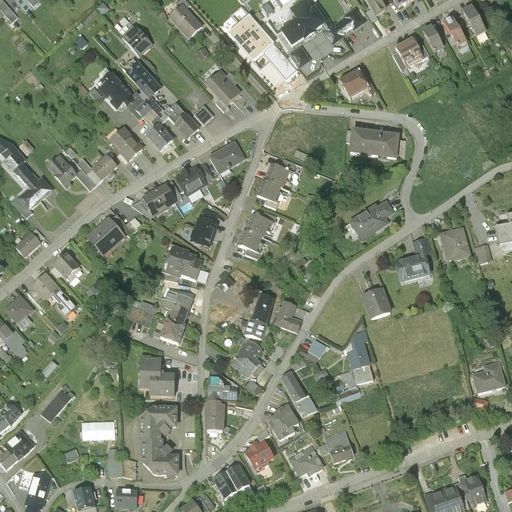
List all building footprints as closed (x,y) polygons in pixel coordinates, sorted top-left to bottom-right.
[(182,0),(175,7),(179,12),(182,10),(185,14),(191,9),(182,0)] [(362,0),(375,18),(384,12),(376,0),(362,0)] [(393,0),(399,9),(412,0),(393,0)] [(310,13),(304,3),(287,15),(294,25),(278,36),(289,51),(302,43),(303,45),(313,38),(312,36),(321,29),(324,33),(329,29),(315,9),(310,13)] [(104,6),(98,11),(103,17),(109,12),(104,6)] [(484,29),(471,7),(463,11),(465,15),(470,24),(476,34),(484,29)] [(185,14),(182,10),(179,12),(168,24),(188,44),(202,30),(185,14)] [(363,25),(354,13),(343,21),(343,22),(335,28),(334,27),(329,29),(324,33),(321,35),(331,49),(343,41),(343,40),(352,33),(353,34),(364,26),(363,25)] [(465,15),(460,17),(466,27),(470,24),(465,15)] [(465,41),(452,18),(444,23),(457,46),(465,41)] [(150,48),(129,26),(119,36),(140,57),(150,48)] [(433,32),(431,28),(423,32),(435,54),(443,49),(439,41),(433,32)] [(438,29),(433,32),(439,41),(443,39),(438,29)] [(412,40),(395,49),(399,55),(406,68),(422,59),(417,50),(412,40)] [(422,47),(417,50),(422,59),(423,61),(428,58),(422,47)] [(308,64),(299,51),(289,58),(299,71),(308,64)] [(406,68),(399,55),(393,58),(401,73),(407,70),(406,68)] [(161,90),(139,66),(138,67),(135,64),(127,72),(129,74),(127,75),(144,94),(150,100),(161,90)] [(220,75),(207,87),(220,101),(226,108),(239,95),(220,75)] [(361,82),(357,75),(338,86),(348,103),(367,92),(361,82)] [(105,98),(109,103),(125,89),(113,77),(98,91),(105,98)] [(365,79),(361,82),(367,92),(369,97),(374,95),(365,79)] [(124,106),(129,111),(137,103),(133,98),(125,89),(109,103),(118,112),(124,106)] [(105,98),(98,91),(91,97),(98,105),(105,98)] [(137,114),(147,106),(140,98),(137,95),(133,98),(137,103),(129,111),(134,117),(137,114)] [(226,108),(220,101),(215,105),(225,116),(229,111),(226,108)] [(137,114),(144,121),(153,114),(147,106),(137,114)] [(168,121),(174,128),(187,117),(177,106),(171,111),(174,115),(168,121)] [(204,109),(196,117),(205,127),(214,119),(204,109)] [(154,133),(160,127),(163,125),(153,114),(144,121),(154,133)] [(200,132),(187,117),(174,128),(188,143),(200,132)] [(173,142),(160,127),(154,133),(147,138),(161,153),(173,142)] [(124,131),(111,144),(122,156),(130,164),(143,152),(124,131)] [(400,141),(354,136),(352,159),(397,163),(398,161),(399,146),(400,141)] [(0,160),(14,176),(24,167),(26,165),(12,149),(0,143),(0,156),(2,157),(0,159),(0,160)] [(34,153),(26,144),(19,150),(28,159),(34,153)] [(234,146),(211,160),(222,178),(245,164),(234,146)] [(407,147),(399,146),(398,161),(405,161),(407,147)] [(73,162),(77,158),(71,150),(66,154),(73,162)] [(130,164),(122,156),(118,160),(126,168),(130,164)] [(107,158),(92,172),(93,173),(103,183),(117,169),(107,158)] [(60,160),(48,171),(65,190),(77,180),(78,179),(77,178),(60,160)] [(88,178),(93,173),(92,172),(83,162),(78,168),(83,173),(88,178)] [(284,163),(281,171),(289,174),(293,175),(296,168),(284,163)] [(18,202),(29,215),(31,214),(54,194),(44,181),(39,185),(24,167),(14,176),(29,194),(18,202)] [(283,191),(289,174),(281,171),(271,167),(264,183),(281,190),(283,191)] [(205,168),(200,172),(208,186),(213,183),(205,168)] [(200,172),(198,169),(177,181),(187,198),(208,186),(200,172)] [(77,178),(78,179),(77,180),(89,193),(96,187),(88,178),(83,173),(77,178)] [(266,203),(275,206),(281,190),(264,183),(263,183),(256,199),(266,203)] [(172,184),(165,187),(175,204),(182,200),(172,184)] [(165,187),(143,199),(154,217),(176,205),(175,204),(165,187)] [(29,215),(18,202),(13,206),(27,223),(34,217),(31,214),(29,215)] [(275,206),(266,203),(264,208),(276,212),(278,207),(275,206)] [(347,230),(361,252),(372,244),(371,242),(388,232),(384,225),(392,220),(386,209),(376,215),(375,212),(347,230)] [(202,222),(215,226),(218,218),(205,213),(202,222)] [(265,217),(263,222),(274,227),(276,222),(265,217)] [(255,219),(249,236),(262,241),(263,242),(266,234),(270,236),(274,227),(263,222),(255,219)] [(202,222),(200,221),(192,243),(210,249),(218,227),(215,226),(202,222)] [(496,235),(500,251),(511,248),(511,221),(508,222),(510,232),(496,235)] [(124,239),(109,222),(86,242),(102,259),(124,239)] [(128,228),(134,234),(141,228),(135,222),(128,228)] [(38,245),(43,241),(36,234),(32,238),(38,245)] [(256,256),(262,241),(249,236),(246,235),(241,250),(248,253),(256,256)] [(462,235),(440,241),(448,268),(470,262),(462,235)] [(38,245),(32,238),(17,251),(26,261),(40,247),(38,245)] [(425,248),(411,252),(414,264),(392,269),(398,292),(428,285),(423,265),(429,263),(425,248)] [(511,248),(500,251),(502,261),(511,258),(511,248)] [(201,274),(203,266),(195,264),(196,262),(188,259),(189,256),(175,251),(174,256),(170,255),(165,269),(168,271),(165,278),(181,284),(182,281),(197,286),(201,274)] [(491,268),(487,252),(475,255),(479,271),(491,268)] [(256,256),(248,253),(246,258),(258,262),(259,258),(256,256)] [(81,271),(68,258),(54,271),(68,284),(81,271)] [(209,277),(201,274),(197,286),(205,289),(209,277)] [(46,278),(31,292),(46,308),(54,301),(60,308),(55,313),(66,325),(79,313),(46,278)] [(228,281),(218,290),(225,297),(235,289),(228,281)] [(174,310),(173,314),(188,319),(194,304),(171,295),(170,299),(168,298),(165,307),(174,310)] [(383,297),(363,304),(371,327),(391,320),(383,297)] [(261,300),(253,327),(266,331),(275,304),(261,300)] [(33,314),(21,301),(6,315),(18,328),(33,314)] [(172,317),(168,326),(183,331),(188,319),(173,314),(174,310),(165,307),(162,313),(172,317)] [(296,313),(284,309),(275,332),(297,341),(301,329),(291,325),(296,313)] [(0,324),(0,343),(3,347),(13,338),(0,324)] [(165,325),(158,344),(178,351),(185,332),(183,331),(168,326),(165,325)] [(262,346),(266,331),(253,327),(249,325),(245,341),(262,346)] [(16,336),(13,338),(3,347),(18,363),(28,354),(23,350),(26,347),(16,336)] [(327,354),(315,347),(308,359),(320,366),(327,354)] [(256,370),(262,362),(246,348),(239,356),(240,357),(244,361),(241,365),(252,374),(256,370)] [(244,361),(240,357),(233,365),(237,369),(241,365),(244,361)] [(162,365),(142,365),(141,395),(150,396),(149,403),(176,404),(177,381),(162,380),(162,365)] [(252,374),(241,365),(237,369),(236,371),(256,388),(265,378),(256,370),(252,374)] [(297,377),(307,372),(304,366),(294,371),(297,377)] [(374,390),(366,366),(337,375),(343,394),(347,393),(350,404),(358,402),(356,395),(374,390)] [(252,392),(256,388),(236,371),(232,368),(229,371),(252,392)] [(473,380),(477,399),(505,392),(499,368),(485,372),(486,377),(473,380)] [(292,379),(281,385),(303,424),(317,418),(310,404),(306,406),(292,379)] [(312,384),(314,388),(323,384),(321,380),(312,384)] [(210,386),(208,413),(220,414),(220,411),(233,412),(234,398),(219,397),(220,387),(210,386)] [(71,405),(62,398),(43,421),(52,428),(71,405)] [(486,414),(488,405),(471,402),(473,411),(486,414)] [(346,410),(343,403),(330,409),(333,416),(338,414),(346,410)] [(1,423),(11,434),(12,435),(23,422),(11,411),(1,422),(1,423)] [(299,431),(288,412),(275,419),(277,423),(271,426),(276,434),(273,436),(280,448),(295,440),(292,435),(299,431)] [(220,414),(208,413),(206,440),(223,441),(225,414),(220,414)] [(154,480),(177,480),(177,463),(168,463),(167,461),(171,456),(168,453),(163,457),(162,456),(162,447),(159,447),(160,438),(161,436),(166,441),(170,438),(165,433),(166,431),(175,432),(176,414),(153,414),(142,424),(142,446),(144,446),(144,469),(154,480)] [(338,414),(333,416),(324,419),(327,426),(340,420),(338,414)] [(0,442),(11,434),(1,423),(0,423),(0,442)] [(117,428),(85,430),(86,449),(118,447),(117,428)] [(25,465),(37,454),(21,437),(5,452),(11,459),(15,463),(18,461),(22,461),(25,465)] [(330,458),(334,469),(353,462),(344,437),(325,444),(327,450),(330,458)] [(273,464),(264,448),(258,451),(257,450),(250,454),(251,455),(246,459),(255,475),(261,471),(262,474),(269,470),(267,468),(273,464)] [(330,458),(327,450),(318,453),(323,462),(330,458)] [(324,473),(312,452),(290,465),(299,482),(309,477),(311,481),(324,473)] [(76,457),(66,461),(70,470),(79,465),(76,457)] [(15,463),(11,459),(6,463),(0,468),(0,470),(7,479),(19,468),(15,463)] [(123,466),(109,467),(110,484),(123,483),(123,466)] [(136,469),(123,466),(123,483),(136,486),(137,480),(135,480),(136,474),(135,474),(136,469)] [(239,472),(227,479),(238,497),(250,491),(239,472)] [(469,494),(474,507),(487,502),(485,498),(482,488),(477,476),(464,481),(469,494)] [(458,479),(460,484),(464,496),(469,494),(464,481),(463,477),(458,479)] [(27,505),(41,509),(49,483),(36,479),(34,483),(28,481),(22,497),(29,499),(27,505)] [(227,479),(215,486),(225,504),(238,497),(227,479)] [(464,496),(460,484),(455,486),(455,487),(461,502),(466,500),(464,496)] [(442,494),(449,511),(464,511),(461,502),(455,487),(452,488),(453,490),(442,494)] [(486,487),(482,488),(485,498),(490,496),(486,487)] [(202,507),(207,503),(201,494),(193,499),(197,505),(199,503),(202,507)] [(449,511),(442,494),(438,495),(431,498),(436,511),(449,511)] [(424,497),(429,511),(436,511),(431,498),(430,495),(424,497)] [(92,511),(89,497),(70,502),(72,511),(92,511)] [(137,511),(138,498),(118,498),(117,511),(137,511)] [(197,505),(193,507),(196,511),(204,511),(202,507),(199,503),(197,505)] [(202,507),(204,511),(213,511),(207,503),(202,507)]
